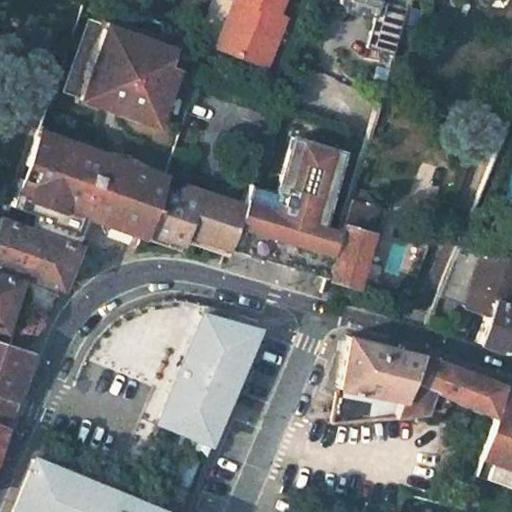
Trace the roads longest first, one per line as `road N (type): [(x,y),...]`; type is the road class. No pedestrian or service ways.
road 1 (tertiary): [(313,313),(170,271),(81,304),(0,483)]
road 2 (residential): [(313,313),(234,511)]
road 3 (tertiary): [(511,373),(313,313)]
